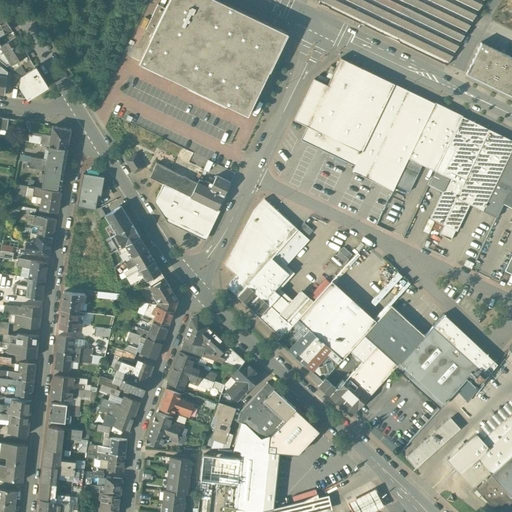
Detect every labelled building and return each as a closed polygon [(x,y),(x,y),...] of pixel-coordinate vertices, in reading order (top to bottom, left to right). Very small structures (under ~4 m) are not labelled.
[(288,33),(220,0),(169,0),(165,9),(158,6),(159,4),(158,4),(146,30),(147,28),(154,31),(139,62),(248,115),(288,33)] [(320,0),(319,3),(447,65),(448,63),(484,0),(320,0)] [(2,14),(0,15),(0,37),(12,30),(2,14)] [(1,46),(0,47),(12,66),(28,56),(16,37),(1,46)] [(0,60),(13,71),(30,60),(28,56),(12,66),(0,47),(1,46),(0,43),(0,60)] [(511,57),(481,43),(466,74),(511,95),(511,57)] [(328,85),(313,80),(293,120),(307,127),(300,140),(354,166),(395,84),(341,58),(328,85)] [(24,75),(22,77),(21,86),(19,96),(28,98),(43,88),(41,85),(45,83),(36,68),(24,75)] [(24,74),(12,73),(10,84),(21,86),(22,77),(24,75),(24,74)] [(395,84),(354,166),(375,175),(395,185),(433,109),(435,103),(395,84)] [(433,109),(395,185),(410,192),(423,165),(436,171),(462,116),(440,106),(435,103),(433,109)] [(436,171),(429,185),(443,192),(430,218),(443,224),(489,129),(462,116),(436,171)] [(71,129),(53,126),(51,137),(49,145),(68,148),(71,129)] [(483,210),(511,150),(511,140),(489,129),(443,224),(455,230),(470,204),(483,210)] [(51,137),(42,135),(40,143),(49,145),(51,137)] [(68,148),(49,145),(49,149),(46,148),(44,157),(47,157),(47,160),(46,164),(64,168),(68,148)] [(511,150),(483,210),(497,217),(504,203),(511,207),(511,255),(505,270),(511,273),(511,150)] [(136,154),(126,160),(134,173),(144,167),(136,154)] [(197,182),(157,163),(150,177),(164,183),(191,196),(197,182)] [(64,168),(46,164),(45,169),(45,171),(42,171),(41,179),(43,179),(42,184),(61,188),(64,168)] [(83,173),(78,206),(95,209),(96,201),(92,200),(93,192),(101,194),(104,176),(100,176),(101,173),(98,168),(91,167),(87,170),(87,173),(83,173)] [(231,182),(217,175),(210,188),(224,195),(231,182)] [(191,196),(164,183),(156,198),(170,219),(205,236),(224,195),(210,188),(197,182),(191,196)] [(27,185),(14,183),(14,187),(18,188),(18,192),(26,194),(27,185)] [(60,192),(27,185),(26,194),(37,196),(37,193),(42,194),(40,208),(57,211),(60,192)] [(102,206),(105,211),(119,204),(117,199),(102,206)] [(264,199),(254,210),(225,265),(236,275),(226,286),(237,296),(238,296),(272,258),(298,229),(264,199)] [(120,206),(105,215),(115,232),(103,239),(111,252),(125,244),(138,237),(139,236),(131,223),(120,206)] [(40,216),(29,214),(27,222),(39,224),(40,216)] [(55,219),(40,216),(39,224),(37,234),(52,236),(55,219)] [(308,237),(314,230),(305,222),(299,228),(308,237)] [(455,230),(443,224),(439,235),(450,240),(455,230)] [(487,230),(477,225),(471,236),(482,241),(487,230)] [(94,230),(74,227),(71,246),(86,248),(99,251),(101,243),(92,241),(94,230)] [(298,229),(272,258),(283,268),(309,239),(298,229)] [(37,234),(36,233),(35,241),(33,253),(49,256),(52,236),(37,234)] [(138,237),(125,244),(128,248),(119,254),(124,262),(146,248),(139,236),(138,237)] [(35,241),(26,240),(24,251),(33,253),(35,241)] [(86,248),(71,246),(68,259),(84,262),(86,248)] [(146,248),(124,262),(129,270),(138,264),(140,269),(153,260),(146,248)] [(13,253),(1,251),(0,255),(0,257),(12,259),(13,253)] [(31,260),(18,258),(17,266),(30,268),(31,260)] [(272,258),(238,296),(260,316),(279,294),(274,289),(289,273),(283,268),(272,258)] [(84,262),(68,259),(66,273),(82,276),(84,262)] [(48,264),(31,260),(30,268),(28,278),(45,281),(48,264)] [(140,269),(132,274),(136,281),(145,276),(148,281),(161,273),(153,260),(140,269)] [(82,276),(66,273),(64,287),(80,289),(81,284),(82,276)] [(103,279),(82,276),(81,284),(90,286),(91,284),(102,285),(102,283),(103,279)] [(177,299),(164,277),(151,285),(150,285),(154,291),(152,292),(158,302),(157,304),(173,309),(177,299)] [(45,281),(28,278),(27,287),(25,296),(42,299),(45,281)] [(376,321),(332,281),(302,314),(282,336),(278,341),(289,351),(309,328),(331,349),(311,371),(322,381),(350,350),(364,335),(376,321)] [(118,285),(102,283),(102,285),(101,291),(117,293),(118,285)] [(27,287),(16,285),(15,295),(25,296),(27,287)] [(85,294),(63,291),(61,309),(77,311),(78,307),(80,308),(81,301),(84,301),(85,294)] [(302,314),(279,294),(260,316),(282,336),(302,314)] [(6,296),(0,295),(0,302),(8,303),(9,297),(6,296)] [(95,303),(87,302),(85,312),(93,313),(95,303)] [(173,309),(157,304),(149,303),(146,310),(155,313),(153,317),(168,323),(173,309)] [(41,307),(21,305),(21,307),(20,315),(40,317),(41,307)] [(424,335),(391,305),(376,321),(364,335),(398,365),(400,362),(424,335)] [(16,307),(4,306),(3,313),(15,315),(20,315),(21,307),(16,306),(16,307)] [(77,311),(61,309),(59,328),(80,330),(81,323),(78,322),(79,315),(77,315),(77,311)] [(85,312),(77,311),(77,315),(79,315),(78,322),(81,323),(84,321),(85,312)] [(93,313),(85,312),(84,321),(92,322),(93,313)] [(150,316),(142,313),(140,319),(148,322),(150,316)] [(466,334),(444,314),(433,326),(455,346),(466,334)] [(40,317),(20,315),(19,324),(19,325),(39,328),(40,317)] [(197,317),(192,318),(184,338),(199,344),(206,326),(197,317)] [(166,328),(152,323),(149,331),(147,337),(161,343),(166,328)] [(228,346),(206,326),(199,344),(184,338),(181,348),(205,356),(216,360),(218,356),(219,356),(228,346)] [(455,346),(433,326),(424,335),(400,362),(444,403),(449,397),(456,390),(467,378),(477,388),(487,376),(455,346)] [(149,331),(138,327),(136,333),(147,337),(149,331)] [(331,349),(309,328),(289,351),(311,371),(331,349)] [(136,333),(130,331),(127,339),(139,344),(140,342),(144,343),(147,337),(136,333)] [(38,335),(17,334),(17,336),(16,344),(37,346),(38,335)] [(497,363),(466,334),(455,346),(487,376),(497,363)] [(398,365),(364,335),(350,350),(362,362),(349,376),(370,395),(398,365)] [(73,337),(58,336),(56,352),(72,353),(72,349),(73,337)] [(161,343),(147,337),(144,343),(141,352),(155,357),(161,343)] [(10,343),(4,343),(3,351),(15,353),(16,344),(10,343)] [(37,346),(16,344),(15,353),(15,355),(35,357),(37,346)] [(89,348),(76,347),(76,349),(72,349),(72,353),(88,355),(89,348)] [(136,354),(124,350),(121,357),(133,361),(136,354)] [(194,357),(179,351),(174,366),(188,372),(191,366),(194,357)] [(233,351),(221,362),(238,368),(245,361),(233,351)] [(72,353),(56,352),(54,368),(70,370),(70,368),(71,361),(72,353)] [(88,355),(72,353),(71,361),(75,361),(78,361),(90,362),(91,355),(88,355)] [(0,362),(12,363),(12,356),(0,355),(0,362)] [(216,360),(205,356),(203,361),(214,365),(216,360)] [(134,367),(125,364),(125,362),(117,359),(114,367),(122,370),(147,380),(153,365),(137,359),(134,367)] [(260,376),(245,361),(233,375),(238,379),(247,388),(249,389),(260,376)] [(35,365),(19,363),(18,372),(17,379),(33,381),(35,365)] [(188,372),(174,366),(168,381),(183,386),(186,377),(188,372)] [(201,370),(191,366),(188,372),(199,375),(201,370)] [(18,372),(0,370),(0,377),(17,379),(18,372)] [(147,380),(122,370),(117,383),(117,384),(120,384),(119,386),(142,395),(147,380)] [(199,375),(188,372),(186,377),(197,380),(198,381),(199,375)] [(114,380),(99,375),(97,382),(107,386),(115,389),(117,384),(117,383),(113,381),(114,380)] [(220,382),(199,375),(198,381),(197,380),(195,385),(216,392),(220,382)] [(233,375),(225,384),(230,388),(238,379),(233,375)] [(78,379),(53,376),(52,386),(77,389),(78,385),(78,379)] [(370,395),(349,376),(337,390),(358,408),(370,395)] [(0,377),(0,383),(16,386),(17,379),(0,377)] [(33,381),(17,379),(16,386),(15,395),(31,396),(33,381)] [(247,388),(238,379),(230,388),(228,390),(238,398),(247,388)] [(77,389),(52,386),(51,397),(75,400),(75,397),(76,398),(77,394),(77,389)] [(115,389),(107,386),(105,392),(117,396),(119,390),(115,389)] [(295,408),(274,388),(263,400),(284,420),(295,408)] [(180,394),(165,389),(158,408),(173,413),(175,409),(179,398),(180,394)] [(120,405),(118,411),(133,417),(139,402),(124,396),(120,405)] [(263,400),(260,397),(244,415),(242,423),(244,424),(261,439),(269,437),(270,435),(284,420),(263,400)] [(191,406),(186,404),(184,400),(182,400),(179,398),(175,409),(178,410),(180,414),(187,417),(191,415),(193,410),(191,406)] [(31,401),(11,399),(10,405),(10,413),(29,415),(31,401)] [(120,405),(110,401),(108,407),(118,411),(120,405)] [(10,405),(0,404),(0,411),(10,413),(10,405)] [(66,405),(50,404),(48,421),(70,423),(71,416),(68,416),(69,410),(66,409),(66,405)] [(224,404),(212,438),(224,442),(230,427),(229,426),(235,408),(224,404)] [(79,406),(66,405),(66,409),(69,410),(68,416),(71,416),(78,417),(79,406)] [(118,411),(108,407),(106,413),(116,417),(118,411)] [(319,430),(296,408),(271,435),(269,450),(298,453),(319,430)] [(0,430),(7,432),(10,413),(0,411),(0,430)] [(133,417),(118,411),(116,417),(113,426),(128,431),(133,417)] [(185,426),(175,422),(173,426),(169,425),(172,417),(156,411),(151,426),(169,432),(170,430),(180,433),(182,434),(184,428),(185,426)] [(511,427),(511,426),(511,411),(482,438),(489,447),(511,427)] [(29,415),(10,413),(7,432),(27,434),(29,415)] [(450,417),(406,457),(416,468),(460,428),(450,417)] [(109,426),(98,424),(97,432),(108,433),(109,426)] [(261,439),(244,424),(242,427),(239,460),(237,477),(266,480),(270,435),(269,437),(261,439)] [(169,432),(151,426),(146,439),(146,443),(161,445),(164,437),(177,441),(180,433),(170,430),(169,432)] [(63,429),(48,427),(45,447),(61,448),(62,436),(63,429)] [(489,447),(477,458),(493,475),(477,489),(497,511),(499,511),(511,500),(511,427),(489,447)] [(81,430),(63,429),(62,436),(67,437),(67,438),(80,440),(81,430)] [(405,453),(427,437),(423,431),(400,447),(405,453)] [(482,438),(476,432),(447,458),(460,473),(477,458),(489,447),(482,438)] [(126,440),(110,438),(109,447),(108,453),(124,455),(126,440)] [(25,445),(2,443),(0,457),(7,458),(7,462),(23,464),(25,445)] [(61,448),(45,447),(43,465),(59,467),(60,460),(61,448)] [(124,455),(108,453),(107,459),(106,469),(122,470),(124,455)] [(239,460),(202,456),(200,480),(237,484),(237,477),(239,460)] [(190,459),(170,457),(166,490),(164,490),(161,511),(181,511),(182,507),(183,507),(184,501),(183,501),(184,493),(186,493),(186,485),(187,485),(189,478),(188,478),(188,471),(189,471),(190,467),(189,467),(190,459)] [(76,461),(60,460),(59,467),(75,468),(76,461)] [(23,464),(7,462),(6,465),(0,464),(0,478),(21,481),(23,464)] [(59,467),(43,465),(41,482),(57,484),(58,474),(59,467)] [(75,468),(59,467),(58,474),(73,475),(74,475),(75,468)] [(83,469),(75,468),(74,475),(73,475),(72,485),(81,486),(82,483),(83,469)] [(121,478),(105,477),(104,486),(103,492),(119,494),(121,478)] [(263,510),(266,480),(237,477),(237,484),(234,508),(263,510)] [(57,484),(41,482),(39,498),(55,500),(56,495),(57,484)] [(97,485),(82,483),(81,486),(81,490),(96,492),(97,485)] [(16,490),(0,488),(0,501),(15,504),(16,490)] [(348,502),(352,511),(374,511),(385,506),(375,488),(348,502)] [(103,492),(100,492),(98,511),(97,511),(117,511),(119,494),(103,492)] [(263,510),(234,508),(235,511),(321,511),(333,509),(330,497),(320,499),(318,493),(303,501),(263,510)] [(80,497),(56,495),(55,500),(60,501),(79,503),(80,497)] [(55,500),(39,498),(37,511),(59,511),(60,501),(55,500)] [(199,499),(198,511),(209,511),(211,500),(199,499)] [(13,511),(15,504),(0,501),(0,511),(13,511)] [(79,503),(60,501),(59,511),(63,511),(78,511),(78,510),(79,503)]
